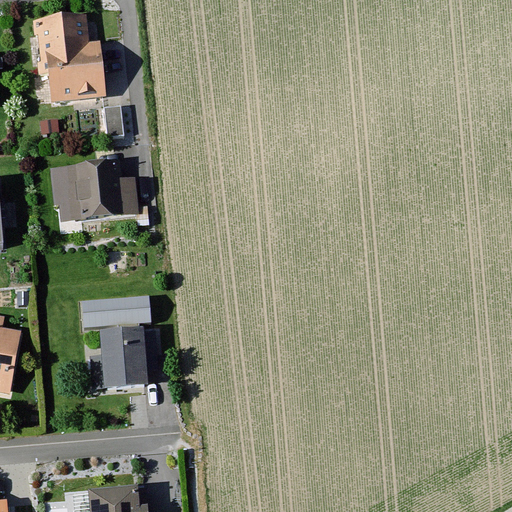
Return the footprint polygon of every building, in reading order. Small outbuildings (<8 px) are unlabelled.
[(90,15),(32,20),(37,71),(44,70),(47,104),(108,99),(102,37),(92,38),(90,15)] [(120,108),(104,109),(107,139),(123,137),(120,108)] [(42,121),(43,133),(57,132),(56,120),(42,121)] [(121,161),(61,166),(63,188),(75,187),(78,222),(135,218),(132,177),(122,178),(121,161)] [(148,296),(83,302),(85,327),(150,321),(148,296)] [(3,318),(0,317),(0,389),(9,391),(19,330),(1,327),(3,318)] [(143,386),(140,331),(105,333),(108,388),(143,386)] [(137,511),(136,486),(94,489),(95,511),(137,511)]
